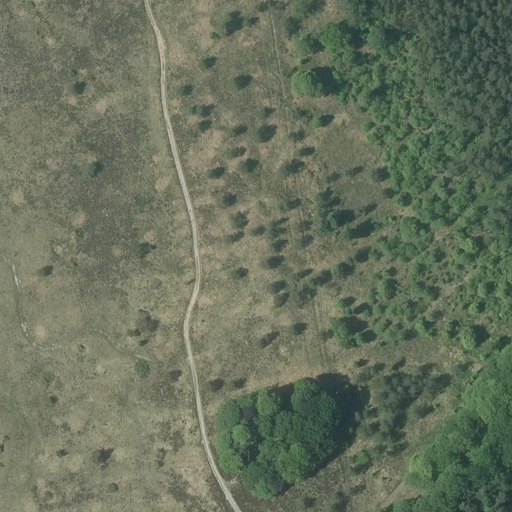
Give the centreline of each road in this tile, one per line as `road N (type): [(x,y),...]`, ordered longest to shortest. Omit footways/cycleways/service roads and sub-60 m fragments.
road 1 (track): [(145,0),(161,41),(163,103),(195,228),(186,334),(204,441),(237,511)]
road 2 (track): [(379,511),(511,359)]
